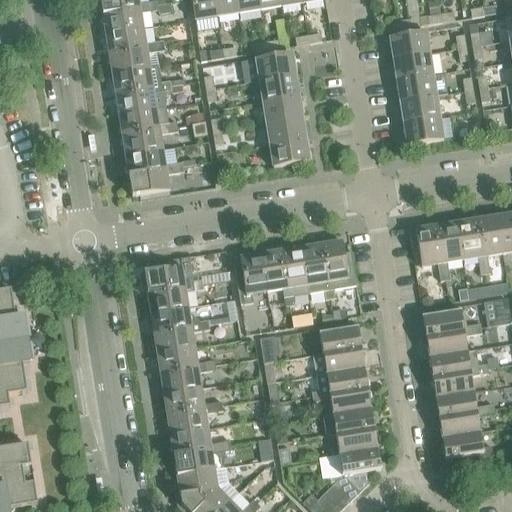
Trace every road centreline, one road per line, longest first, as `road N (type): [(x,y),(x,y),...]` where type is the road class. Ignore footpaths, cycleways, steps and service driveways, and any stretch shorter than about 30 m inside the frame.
road 1 (residential): [(373,511),(412,477),(371,197)]
road 2 (residential): [(84,243),(371,197)]
road 3 (residential): [(128,511),(84,243)]
road 4 (residential): [(84,243),(48,0)]
road 5 (residential): [(371,197),(340,0)]
road 6 (residential): [(371,197),(511,176)]
